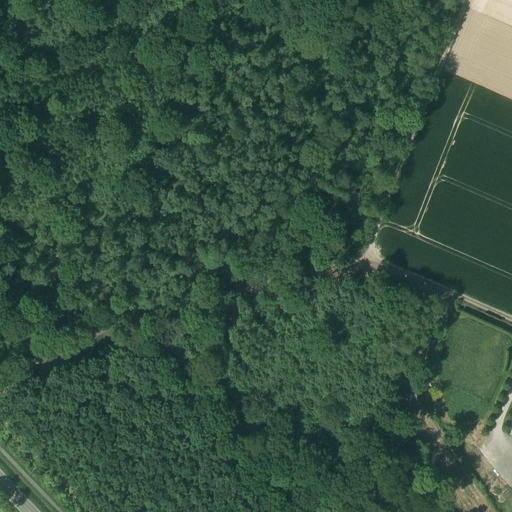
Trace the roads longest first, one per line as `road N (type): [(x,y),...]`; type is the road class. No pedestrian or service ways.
road 1 (track): [(361,257),(125,320),(0,373)]
road 2 (track): [(467,0),(361,257)]
